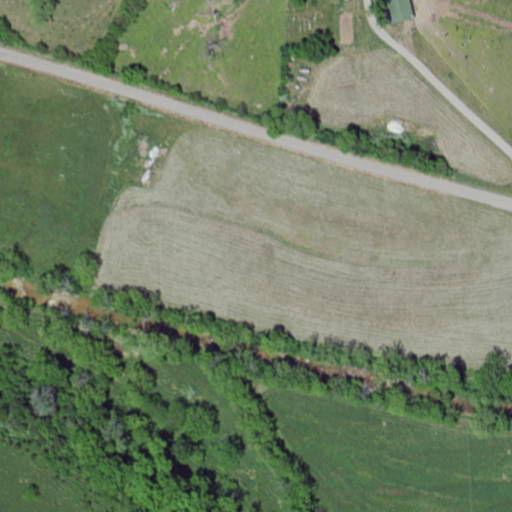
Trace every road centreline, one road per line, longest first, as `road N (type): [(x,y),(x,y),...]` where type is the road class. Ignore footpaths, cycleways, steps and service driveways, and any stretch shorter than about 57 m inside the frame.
road 1 (residential): [(511,204),(0,53)]
road 2 (residential): [(511,173),(413,55),(401,0)]
